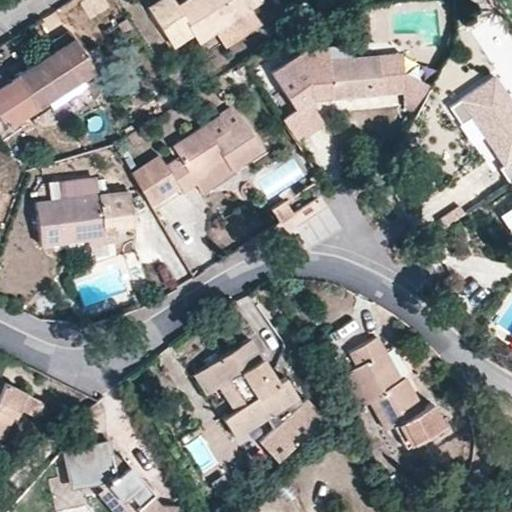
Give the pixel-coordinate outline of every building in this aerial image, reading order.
[(200,34),(224,19),(253,1),(252,0),(153,0),(152,1),(176,39),(195,27),(200,34)] [(253,1),(224,19),(230,30),(262,13),(253,1)] [(0,114),(2,113),(8,122),(43,99),(48,106),(82,84),(76,75),(88,67),(76,50),(62,29),(45,41),(49,48),(0,81),(0,114)] [(76,50),(88,67),(100,59),(89,42),(76,50)] [(328,52),(304,54),(274,76),(297,110),(285,119),(304,145),(327,128),(309,104),(382,98),(383,103),(402,101),(401,75),(399,51),(381,52),(379,48),(358,50),(360,61),(330,65),(328,52)] [(358,50),(328,52),(330,65),(360,61),(358,50)] [(433,92),(401,75),(402,101),(422,112),(433,92)] [(499,168),(509,182),(511,180),(511,100),(495,75),(449,105),(461,122),(472,115),(484,134),(504,165),(499,168)] [(184,191),(199,181),(194,174),(224,153),(231,164),(261,144),(240,113),(211,133),(203,122),(175,141),(181,151),(164,162),(180,186),(184,191)] [(473,141),(484,134),(472,115),(461,122),(473,141)] [(180,186),(164,162),(157,152),(130,170),(152,204),(180,186)] [(194,174),(199,181),(201,185),(232,165),(231,164),(224,153),(194,174)] [(67,186),(69,198),(102,195),(101,186),(92,179),(72,180),(67,186)] [(102,195),(69,198),(34,202),(40,242),(79,240),(79,247),(111,243),(111,223),(121,222),(121,227),(138,223),(132,193),(102,195)] [(511,206),(497,216),(508,233),(509,232),(511,230),(511,206)] [(111,223),(111,243),(121,242),(121,227),(121,222),(111,223)] [(358,357),(350,363),(370,396),(384,422),(391,419),(404,441),(450,414),(437,393),(426,398),(407,365),(403,365),(393,370),(377,338),(383,334),(377,322),(347,338),(358,357)] [(403,365),(383,334),(377,338),(393,370),(403,365)] [(244,335),(187,372),(228,434),(264,410),(293,391),(280,373),(275,376),(244,335)] [(370,396),(350,363),(338,370),(356,402),(370,396)] [(0,427),(18,391),(0,382),(0,427)] [(297,398),(293,391),(264,410),(271,422),(256,435),(271,452),(319,412),(303,393),(297,398)] [(99,472),(101,476),(124,504),(135,496),(153,479),(123,442),(120,438),(111,439),(108,431),(64,443),(75,478),(99,472)] [(124,504),(101,476),(95,482),(118,511),(146,511),(135,496),(124,504)]
